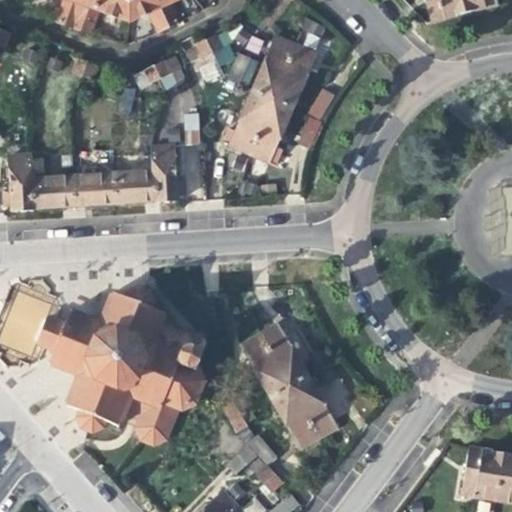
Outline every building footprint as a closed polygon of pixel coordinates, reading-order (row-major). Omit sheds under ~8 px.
[(61,0),(54,21),(70,27),(79,0),(61,0)] [(127,21),(147,12),(141,0),(79,0),(70,27),(87,34),(96,10),(127,21)] [(168,3),(174,0),(141,0),(147,12),(155,31),(176,21),(168,3)] [(423,0),(430,23),(461,14),(457,0),(423,0)] [(493,0),(457,0),(461,14),(487,7),(495,5),(493,0)] [(218,48),(213,36),(203,41),(209,53),(218,48)] [(270,45),(250,91),(269,100),(293,46),(273,37),(270,45)] [(200,57),(209,53),(203,41),(194,46),(200,57)] [(288,108),(304,72),(309,60),(312,53),(293,46),(269,100),(288,108)] [(222,80),(227,82),(235,85),(245,59),(233,54),(222,80)] [(317,63),(309,60),(304,72),(312,75),(317,63)] [(69,72),(80,76),(84,65),(74,61),(69,72)] [(166,73),(161,62),(151,67),(157,78),(166,73)] [(94,68),(84,65),(80,76),(89,79),(94,68)] [(148,82),(157,78),(151,67),(142,72),(148,82)] [(330,96),(318,89),(306,112),(317,118),(330,96)] [(228,145),(246,153),(249,148),(269,100),(250,91),(228,145)] [(265,162),(288,108),(269,100),(249,148),(246,153),(260,160),(265,162)] [(183,113),(185,143),(200,142),(198,112),(183,113)] [(306,119),(295,143),(307,149),(319,125),(306,119)] [(151,150),(152,176),(154,201),(154,203),(167,202),(174,201),(174,197),(181,195),(181,180),(173,180),(171,148),(151,150)] [(30,210),(30,208),(29,181),(27,157),(7,159),(8,189),(1,190),(2,206),(9,206),(10,212),(30,210)] [(131,175),(113,176),(114,203),(132,202),(154,201),(152,176),(132,177),(131,175)] [(91,179),(70,180),(72,206),(92,204),(114,203),(113,176),(91,177),(91,179)] [(49,180),(29,181),(30,208),(53,207),(72,206),(70,180),(49,181),(49,180)] [(134,431),(140,441),(151,446),(163,442),(177,410),(181,412),(193,406),(203,383),(195,369),(205,344),(160,325),(164,314),(150,309),(153,302),(148,292),(139,288),(130,291),(126,299),(113,293),(99,326),(66,313),(61,325),(45,318),(34,343),(50,350),(45,363),(76,377),(64,406),(78,413),(75,419),(78,428),(90,434),(100,430),(104,424),(116,429),(123,414),(139,421),(134,431)] [(268,331),(258,337),(287,387),(303,377),(274,327),(268,331)] [(238,348),(268,398),(287,387),(258,337),(249,342),(238,348)] [(318,403),(303,377),(287,387),(316,438),(333,429),(318,403)] [(297,449),(316,438),(287,387),(268,398),(284,427),(297,449)] [(221,412),(227,424),(236,418),(231,407),(221,412)] [(242,430),(236,418),(227,424),(233,434),(242,430)] [(255,437),(244,447),(254,457),(263,467),(273,457),(255,437)] [(233,476),(254,457),(244,447),(224,466),(233,476)] [(458,496),(491,501),(499,455),(465,449),(462,470),(458,496)] [(511,456),(499,455),(491,501),(511,504),(511,456)] [(255,477),(263,484),(271,477),(264,469),(255,477)] [(278,484),(271,477),(263,484),(269,492),(278,484)] [(232,511),(237,508),(223,493),(201,511),(232,511)] [(292,511),(294,510),(285,500),(272,511),(292,511)]
